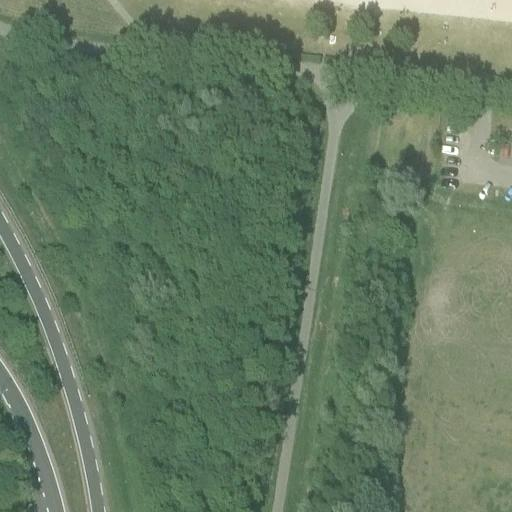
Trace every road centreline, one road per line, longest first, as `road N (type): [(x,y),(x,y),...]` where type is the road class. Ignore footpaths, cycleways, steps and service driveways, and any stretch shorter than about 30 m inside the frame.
road 1 (primary): [(96,511),(63,368),(0,225)]
road 2 (primary): [(0,378),(27,433),(47,511)]
